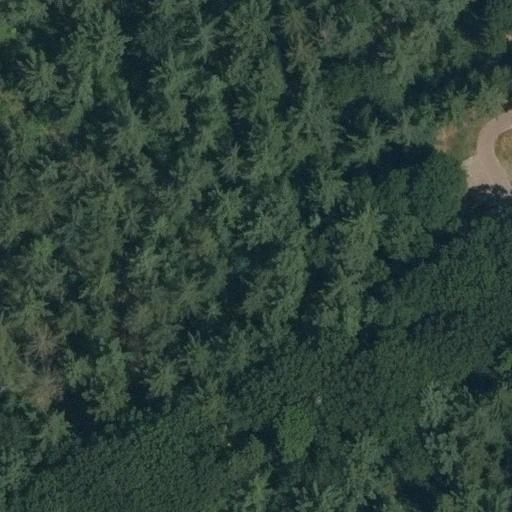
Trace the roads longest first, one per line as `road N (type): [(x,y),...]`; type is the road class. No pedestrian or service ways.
road 1 (track): [(511,308),(244,447)]
road 2 (track): [(244,447),(119,511)]
